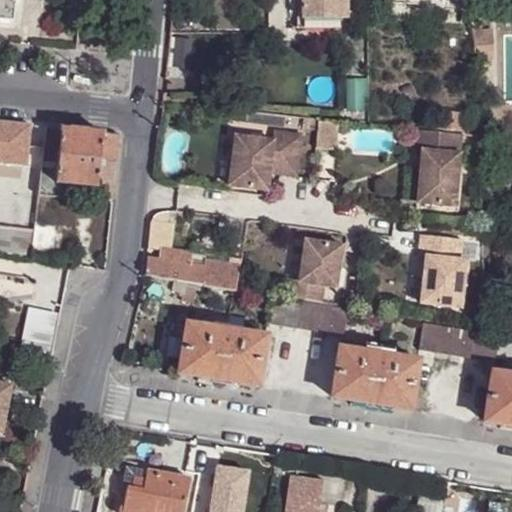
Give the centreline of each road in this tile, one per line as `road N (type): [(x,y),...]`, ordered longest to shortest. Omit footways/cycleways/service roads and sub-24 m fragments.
road 1 (residential): [(142,119),(123,277),(94,326),(56,511)]
road 2 (residential): [(142,119),(0,104)]
